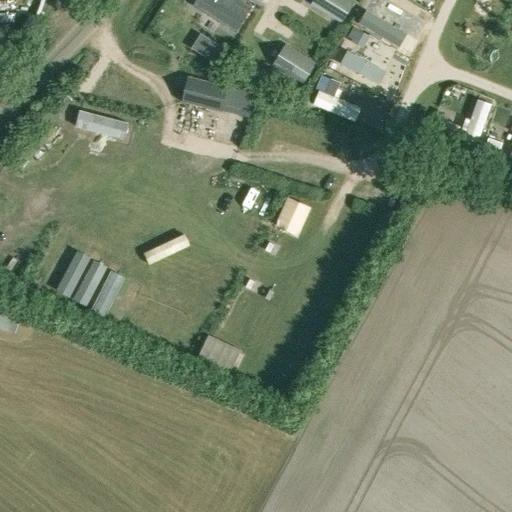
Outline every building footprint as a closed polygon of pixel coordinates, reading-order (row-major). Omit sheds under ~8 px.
[(219,21),(235,32),(252,5),(245,0),(196,0),(193,5),(210,15),(211,12),(221,18),(219,21)] [(341,23),(355,0),(313,0),(311,4),(341,23)] [(214,42),(205,56),(216,63),(225,49),(214,42)] [(302,84),(316,61),(286,43),(272,66),(302,84)] [(250,118),(256,94),(189,78),(183,102),(250,118)] [(463,139),(460,149),(473,154),(477,144),(463,139)] [(44,153),(33,144),(26,152),(37,161),(44,153)]
